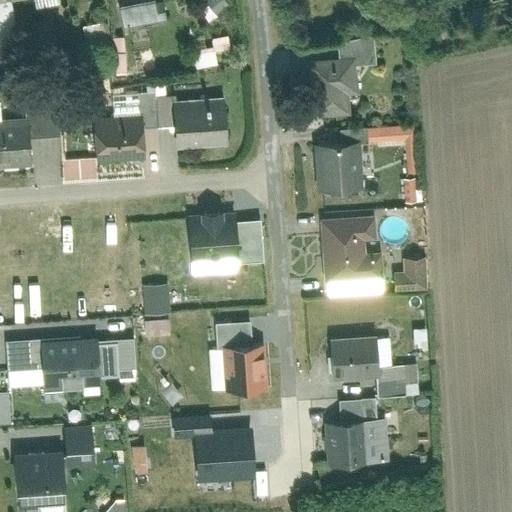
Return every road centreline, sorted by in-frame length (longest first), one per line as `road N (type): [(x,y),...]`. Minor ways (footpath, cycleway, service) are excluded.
road 1 (residential): [(272,178),(0,195)]
road 2 (residential): [(272,178),(293,409)]
road 3 (residential): [(255,0),(272,178)]
